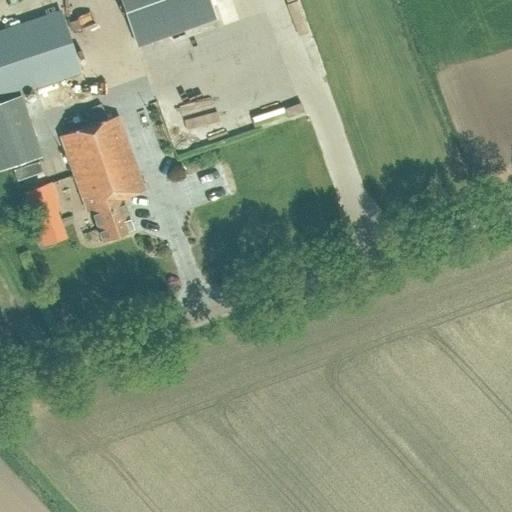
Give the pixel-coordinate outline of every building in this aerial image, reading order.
[(121,0),(135,37),(214,7),(211,0),(121,0)] [(0,99),(81,73),(61,9),(0,29),(0,99)] [(39,87),(42,97),(64,91),(62,81),(39,87)] [(0,170),(41,156),(20,94),(0,101),(0,170)] [(117,114),(60,135),(86,213),(91,211),(102,242),(132,231),(122,199),(144,192),(117,114)] [(51,183),(23,193),(35,230),(61,221),(57,209),(60,207),(51,183)]
